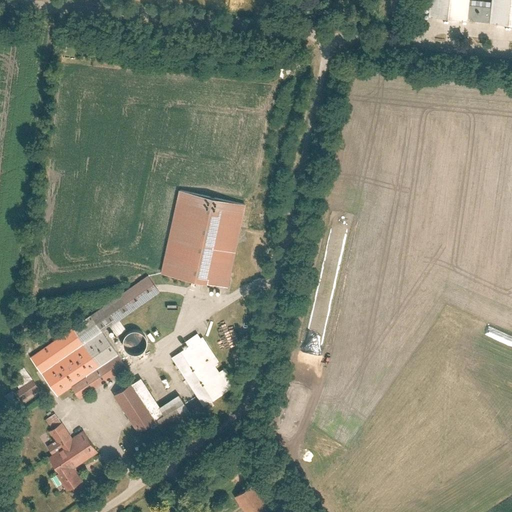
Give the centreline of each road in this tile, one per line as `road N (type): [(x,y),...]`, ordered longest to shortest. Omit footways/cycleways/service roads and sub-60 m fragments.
road 1 (residential): [(108,511),(231,429),(266,349),(329,37)]
road 2 (residential): [(0,1),(329,37)]
road 3 (residential): [(329,37),(511,54)]
